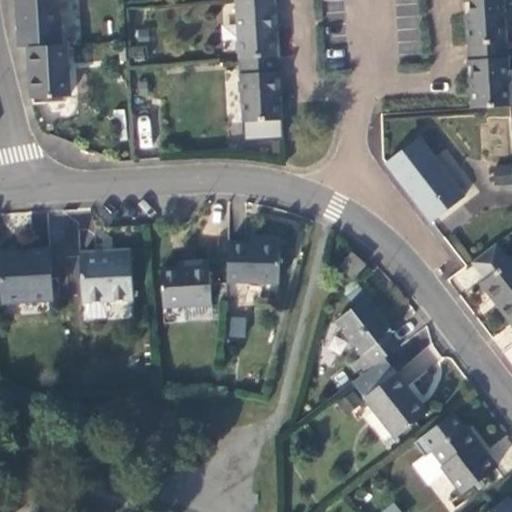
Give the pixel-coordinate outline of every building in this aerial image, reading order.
[(56,0),(13,0),(17,58),(25,58),(59,56),(56,0)] [(460,0),(464,56),(505,54),(501,0),(460,0)] [(271,4),(233,6),(238,69),(276,67),(271,4)] [(511,81),(506,82),(505,54),(464,56),(468,118),(511,115),(511,81)] [(31,108),(31,115),(61,113),(61,108),(68,107),(65,56),(59,56),(25,58),(28,108),(31,108)] [(238,69),(242,133),(281,131),(276,67),(238,69)] [(416,147),(384,172),(430,232),(463,208),(416,147)] [(511,165),(492,166),(492,184),(511,183),(511,165)] [(279,255),(227,253),(226,290),(278,292),(279,255)] [(511,271),(510,269),(507,272),(493,253),(469,272),(482,290),(478,293),(511,337),(511,271)] [(49,262),(0,264),(0,281),(1,311),(51,309),(49,262)] [(108,266),(79,267),(80,312),(130,310),(129,262),(108,263),(108,266)] [(351,263),(338,275),(352,289),(364,276),(351,263)] [(178,279),(161,279),(162,316),(182,316),(182,326),(182,331),(187,331),(211,330),(209,271),(178,272),(178,279)] [(393,342),(366,308),(335,331),(362,365),(353,371),(363,384),(383,369),(399,357),(390,344),(393,342)] [(229,317),(229,337),(244,338),(245,317),(229,317)] [(426,423),(383,369),(363,384),(351,394),(370,417),(360,425),(385,456),(426,423)] [(460,437),(450,424),(412,453),(423,468),(415,474),(444,511),(450,511),(495,477),(463,435),(460,437)] [(402,511),(389,503),(382,511),(402,511)]
